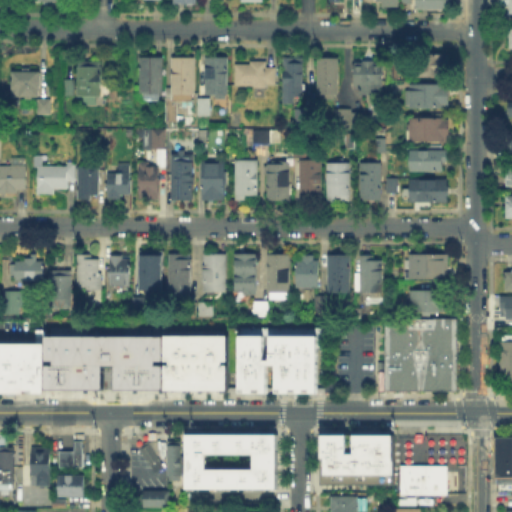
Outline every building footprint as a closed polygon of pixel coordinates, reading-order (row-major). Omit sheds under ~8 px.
[(451,0),(451,9),(418,9),(418,0),(451,0)] [(414,77),(414,55),(448,55),(448,77),(414,77)] [(141,93),(141,58),(165,58),(164,93),(141,93)] [(173,94),(173,59),(197,60),(196,94),(173,94)] [(207,59),(230,59),(229,98),(207,98),(207,59)] [(304,60),(304,98),(295,97),(295,103),(285,103),(285,59),(304,60)] [(319,60),(339,60),(339,96),(318,96),(319,60)] [(78,96),(78,62),(102,62),(102,96),(78,96)] [(357,94),(357,64),(389,64),(388,94),(357,94)] [(275,65),(275,87),(238,87),(238,65),(275,65)] [(41,72),(41,98),(15,98),(15,72),(41,72)] [(65,96),(65,80),(73,80),(73,96),(65,96)] [(448,85),(448,109),(409,109),(409,85),(448,85)] [(201,116),(201,100),(210,100),(210,116),(201,116)] [(51,102),(51,113),(41,113),(41,102),(51,102)] [(335,128),(335,108),(350,108),(350,128),(335,128)] [(306,111),(306,128),(297,128),(297,111),(306,111)] [(353,127),(353,111),(363,111),(363,127),(353,127)] [(408,142),(408,120),(451,120),(451,143),(408,142)] [(145,150),(145,130),(166,130),(166,150),(145,150)] [(246,131),(280,131),(280,141),(260,141),(260,145),(246,145),(246,131)] [(294,157),(294,146),(309,146),(309,157),(294,157)] [(409,172),(409,152),(447,152),(447,173),(409,172)] [(43,156),(42,168),(66,168),(66,162),(76,162),(76,180),(70,180),(69,189),(55,189),(55,194),(39,194),(39,172),(35,172),(35,156),(43,156)] [(194,161),(194,200),(173,200),(173,160),(194,161)] [(259,161),(259,198),(238,198),(238,161),(259,161)] [(301,198),(301,161),(322,161),(322,198),(301,198)] [(227,164),(227,201),(204,200),(204,164),(227,164)] [(292,164),(292,200),(268,200),(268,164),(292,164)] [(120,175),(120,165),(131,165),(131,197),(110,197),(110,174),(120,175)] [(328,199),(328,165),(352,165),(352,200),(328,199)] [(363,165),(383,165),(383,199),(362,199),(363,165)] [(1,194),(1,167),(28,167),(28,194),(1,194)] [(138,200),(138,167),(161,167),(161,200),(138,200)] [(79,198),(79,170),(100,170),(100,198),(79,198)] [(389,193),(389,181),(397,181),(397,193),(389,193)] [(411,204),(411,181),(452,181),(452,204),(411,204)] [(205,294),(206,253),(228,253),(228,294),(205,294)] [(268,294),(268,254),(291,254),(291,294),(268,294)] [(142,255),(165,255),(164,290),(142,290),(142,255)] [(297,255),(320,255),(320,288),(297,288),(297,255)] [(236,256),(259,256),(259,292),(235,292),(236,256)] [(329,294),(329,256),(352,256),(352,294),(329,294)] [(377,256),(376,260),(385,260),(385,295),(360,295),(360,256),(377,256)] [(99,257),(99,274),(104,274),(104,290),(91,290),(91,286),(79,286),(79,257),(99,257)] [(130,258),(130,286),(112,286),(112,257),(130,258)] [(404,257),(449,257),(449,278),(404,278),(404,257)] [(170,259),(192,259),(192,297),(170,297),(170,259)] [(45,261),(45,281),(24,280),(24,260),(45,261)] [(51,307),(51,270),(72,270),(72,307),(51,307)] [(503,289),(511,289),(511,270),(503,270),(503,289)] [(411,313),(411,292),(450,292),(450,314),(411,313)] [(6,294),(25,294),(25,313),(6,313),(6,294)] [(327,297),(327,313),(318,313),(318,297),(327,297)] [(136,298),(147,298),(147,314),(136,314),(136,298)] [(511,321),(509,321),(509,311),(502,311),(502,298),(511,298),(511,321)] [(248,318),(248,302),(273,302),(273,318),(248,318)] [(211,304),(211,315),(201,315),(201,304),(211,304)] [(383,316),(456,317),(456,389),(383,389),(383,316)] [(274,389),(274,391),(315,391),(315,389),(338,389),(338,379),(323,379),(323,325),(227,325),(227,371),(238,371),(238,391),(266,391),(266,389),(274,389)] [(511,381),(497,381),(497,340),(500,340),(500,333),(511,333),(511,381)] [(163,334),(163,389),(226,389),(226,334),(163,334)] [(44,335),(44,388),(102,388),(102,365),(113,365),(113,389),(162,389),(162,335),(44,335)] [(0,342),(22,342),(43,342),(43,392),(22,392),(0,392),(0,342)] [(0,432),(12,432),(12,494),(0,494),(0,432)] [(185,487),(185,432),(275,432),(275,487),(185,487)] [(391,469),(391,483),(319,483),(319,433),(391,433),(391,469)] [(511,489),(496,489),(496,477),(492,477),(492,434),(511,434),(511,489)] [(177,438),(177,478),(165,478),(165,438),(177,438)] [(81,449),(81,466),(57,466),(57,449),(72,449),(72,446),(73,439),(79,439),(80,446),(81,449)] [(152,472),(135,444),(146,439),(162,466),(152,472)] [(48,444),(48,483),(29,483),(29,444),(48,444)] [(398,464),(400,464),(445,464),(445,493),(398,493),(398,470),(398,464)] [(82,494),(56,494),(56,473),(82,473),(82,494)] [(142,505),(142,488),(168,488),(168,505),(142,505)] [(63,505),(50,505),(50,496),(63,497),(63,505)] [(332,511),(333,498),(359,498),(359,511),(332,511)]
